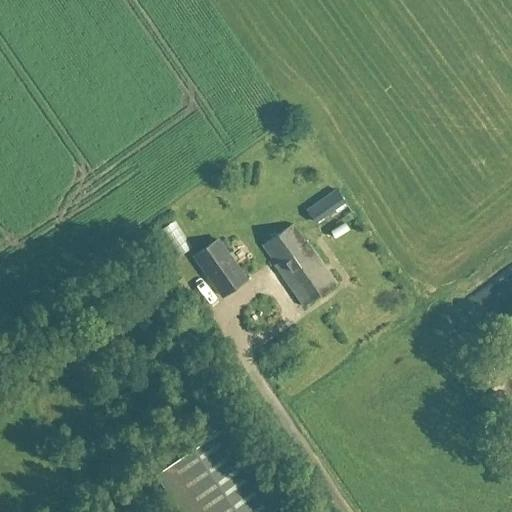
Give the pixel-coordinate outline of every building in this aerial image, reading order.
[(315,224),(344,203),(336,191),(307,212),(315,224)] [(294,223),(264,243),(277,263),(276,264),(304,306),(337,284),(309,242),(307,243),(294,223)] [(181,226),(171,230),(182,258),(191,254),(181,226)] [(217,241),(194,257),(223,298),(246,281),(217,241)] [(181,511),(272,511),(283,504),(229,426),(156,475),(181,511)]
